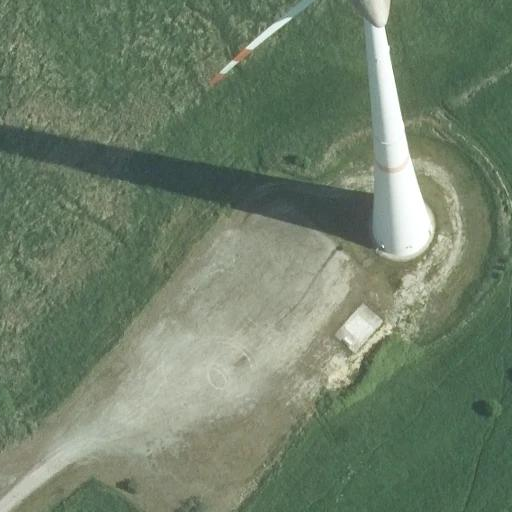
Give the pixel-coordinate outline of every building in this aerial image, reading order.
[(384,246),(415,257),(424,233),(392,222),(384,246)] [(369,347),(382,332),(364,316),(351,331),(369,347)] [(327,397),(359,361),(351,354),(319,390),(327,397)] [(318,373),(322,377),(317,383),(321,386),(337,367),(329,360),(318,373)] [(244,511),(256,493),(246,487),(230,511),(244,511)]
